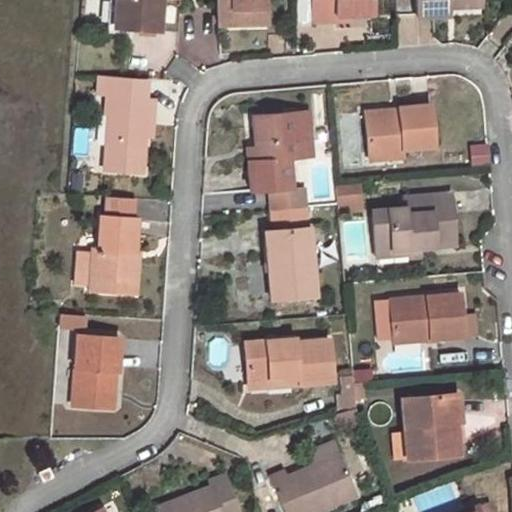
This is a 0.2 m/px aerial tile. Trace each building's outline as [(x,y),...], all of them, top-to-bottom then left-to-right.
[(120,0),(119,24),(129,26),(131,0),(120,0)] [(131,0),(129,26),(170,28),(172,0),(131,0)] [(279,0),(233,0),(233,25),(280,24),(279,0)] [(324,0),(324,18),(348,18),(348,11),(386,11),(385,0),(324,0)] [(428,0),(429,15),(461,13),(461,6),(494,5),(493,0),(428,0)] [(214,10),(187,12),(190,65),(217,63),(214,10)] [(152,136),(154,118),(161,118),(162,101),(115,95),(113,114),(116,114),(112,168),(149,172),(152,136)] [(437,104),(405,107),(406,109),(371,112),(375,151),(407,148),(441,144),(437,104)] [(302,112),(305,158),(321,157),(318,111),(302,112)] [(300,187),(298,158),(305,158),(302,112),(261,115),(263,146),(263,159),(256,160),(257,191),(300,187)] [(154,118),(152,136),(159,136),(161,118),(154,118)] [(87,155),(89,129),(74,128),(72,154),(87,155)] [(407,148),(375,151),(376,159),(408,155),(407,148)] [(362,182),(335,183),(336,207),(363,206),(362,182)] [(455,193),(408,198),(409,207),(376,211),(380,256),(398,254),(397,249),(424,246),(440,244),(440,239),(460,237),(455,193)] [(93,287),(139,292),(142,269),(136,268),(137,250),(140,250),(143,217),(108,213),(106,246),(98,246),(97,249),(82,248),(79,281),(93,284),(93,287)] [(314,227),(275,230),(278,258),(271,259),(274,300),(319,295),(314,227)] [(463,293),(394,300),(397,336),(434,333),(434,338),(467,335),(463,293)] [(379,301),(382,338),(397,336),(394,300),(379,301)] [(59,311),(58,325),(85,327),(86,314),(59,311)] [(397,342),(434,338),(434,333),(397,336),(397,342)] [(79,334),(73,404),(108,407),(111,371),(116,371),(119,337),(79,334)] [(297,338),(248,344),(251,381),(293,377),(294,384),(334,379),(330,339),(297,342),(297,338)] [(293,377),(251,381),(251,389),(294,384),(293,377)] [(451,395),(452,422),(458,422),(464,421),(461,394),(451,395)] [(452,422),(451,395),(405,400),(411,459),(461,454),(458,422),(452,422)] [(393,459),(403,459),(401,431),(391,431),(393,459)] [(286,467),(271,472),(285,511),(310,511),(358,494),(342,451),(287,473),(286,467)] [(158,511),(239,511),(226,475),(210,482),(212,488),(157,509),(158,511)]
